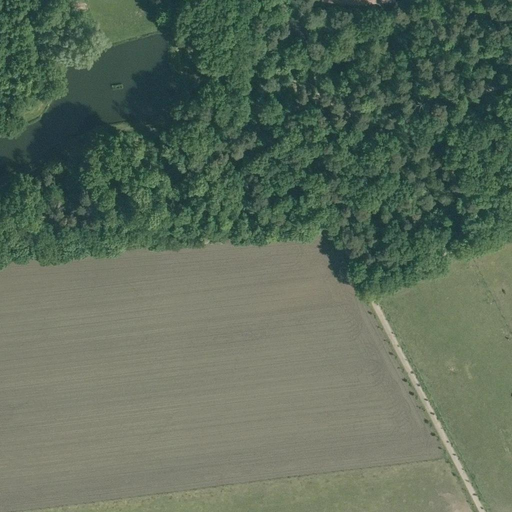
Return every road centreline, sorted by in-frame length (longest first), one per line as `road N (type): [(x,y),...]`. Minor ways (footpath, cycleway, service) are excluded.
road 1 (track): [(283,23),(306,134),(304,206),(313,226),(334,239),(478,511)]
road 2 (track): [(313,226),(0,248)]
road 3 (track): [(211,110),(173,155),(97,206),(51,207),(0,221)]
